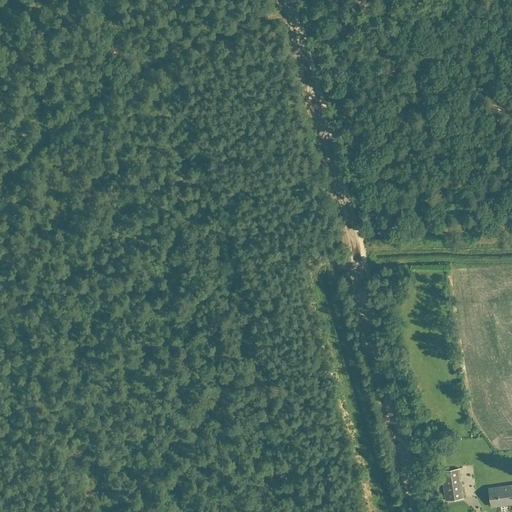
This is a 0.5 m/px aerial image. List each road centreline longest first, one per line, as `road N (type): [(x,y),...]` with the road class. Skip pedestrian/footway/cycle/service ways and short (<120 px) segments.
road 1 (track): [(416,511),(289,14)]
road 2 (track): [(289,14),(126,78)]
road 3 (track): [(126,78),(0,190)]
road 4 (track): [(347,230),(511,223)]
